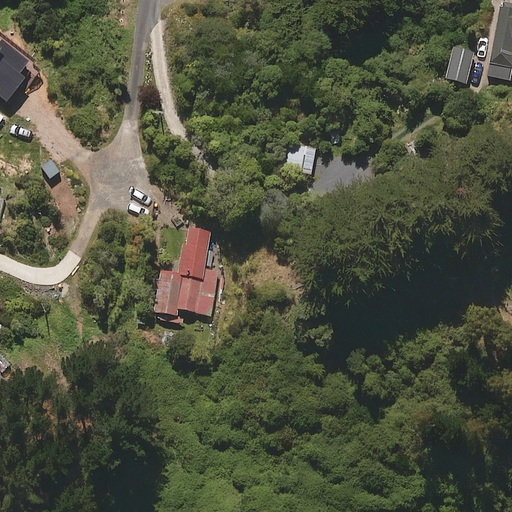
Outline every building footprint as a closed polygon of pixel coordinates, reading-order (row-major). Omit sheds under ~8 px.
[(511,1),(506,0),(500,0),(487,74),(510,78),(511,69),(511,1)] [(475,49),(454,43),(445,74),(466,80),(475,49)] [(315,145),(287,141),(283,169),(311,173),(315,145)] [(218,272),(212,271),(215,251),(210,250),(213,232),(185,227),(178,271),(161,268),(154,317),(182,322),(184,310),(211,314),(218,272)] [(174,333),(145,330),(143,351),(172,354),(174,333)] [(11,361),(0,351),(0,368),(3,371),(11,361)]
